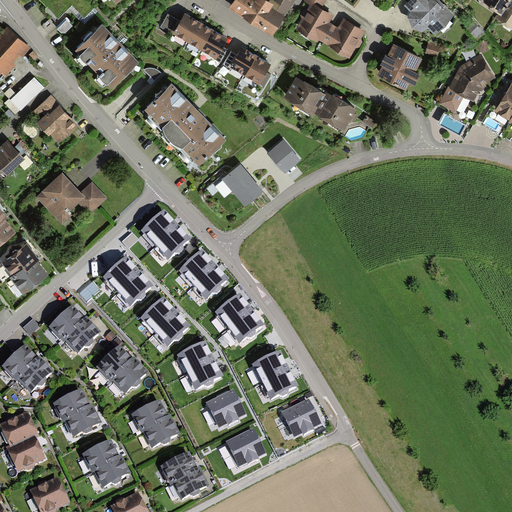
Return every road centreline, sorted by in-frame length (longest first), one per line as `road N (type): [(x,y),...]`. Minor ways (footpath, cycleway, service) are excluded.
road 1 (residential): [(421,144),(420,124),(405,108),(198,0)]
road 2 (residential): [(163,183),(5,0)]
road 3 (residential): [(421,144),(354,157),(305,181),(225,247)]
road 4 (residential): [(0,335),(163,183)]
road 5 (residential): [(347,433),(286,328),(225,247)]
road 6 (track): [(347,433),(189,511)]
